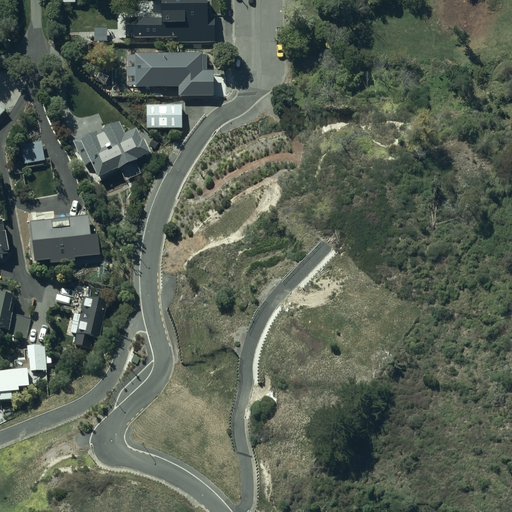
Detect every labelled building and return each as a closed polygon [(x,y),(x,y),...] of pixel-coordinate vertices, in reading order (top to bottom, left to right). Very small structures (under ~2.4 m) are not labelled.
[(123,83),(109,83),(109,96),(123,96),(123,83)] [(180,108),(143,107),(143,130),(180,130),(180,108)] [(79,158),(90,181),(106,173),(107,176),(113,173),(110,167),(132,156),(118,126),(91,139),(94,145),(86,149),(88,154),(79,158)] [(21,146),(25,165),(45,162),(41,142),(21,146)] [(462,143),(434,142),(437,164),(441,178),(473,177),(473,175),(475,175),(474,160),(465,161),(462,143)] [(257,184),(249,178),(236,189),(240,193),(239,203),(246,209),(233,222),(232,222),(232,223),(231,223),(231,224),(230,225),(230,226),(230,227),(231,227),(232,227),(233,227),(234,227),(235,227),(236,227),(237,227),(237,226),(261,200),(257,184)] [(84,220),(24,227),(28,265),(44,263),(45,267),(54,266),(54,262),(62,261),(62,262),(79,261),(79,259),(96,258),(94,239),(87,240),(84,220)] [(0,256),(0,253),(4,253),(10,252),(3,221),(0,221),(0,256)] [(84,293),(82,300),(79,299),(76,315),(70,314),(67,335),(74,336),(72,346),(89,349),(90,346),(95,347),(103,304),(99,303),(100,296),(84,293)] [(8,299),(0,296),(0,331),(7,333),(7,334),(25,339),(29,320),(10,316),(14,302),(7,301),(8,299)] [(0,403),(9,403),(5,396),(12,396),(12,392),(22,391),(22,390),(29,389),(28,373),(44,372),(44,363),(41,350),(39,350),(38,349),(23,350),(26,364),(26,370),(3,371),(4,374),(0,374),(0,403)]
